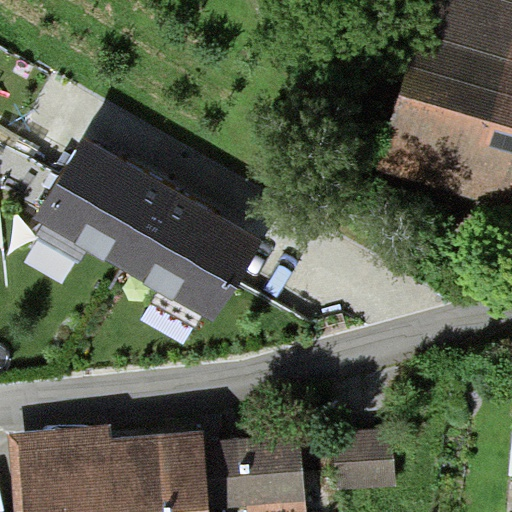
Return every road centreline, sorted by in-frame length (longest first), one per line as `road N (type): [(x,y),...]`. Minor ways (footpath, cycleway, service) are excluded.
road 1 (residential): [(0,413),(278,376),(511,308)]
road 2 (track): [(253,0),(261,20),(370,147),(511,233)]
